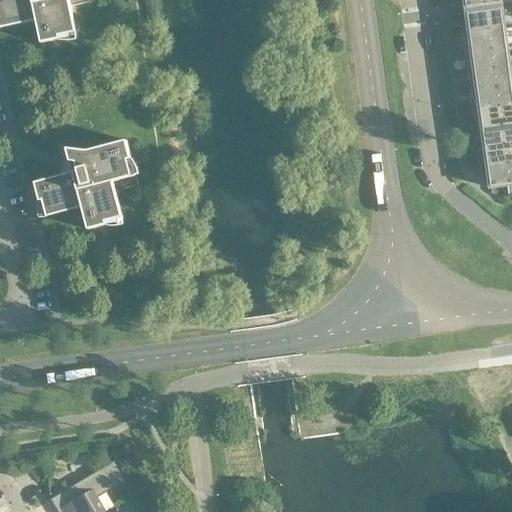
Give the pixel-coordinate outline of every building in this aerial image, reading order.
[(0,0),(0,24),(1,29),(37,21),(41,44),(60,40),(60,36),(76,33),(69,0),(0,0)] [(500,3),(499,0),(460,0),(463,8),(500,3)] [(504,29),(501,9),(460,15),(466,34),(504,29)] [(506,48),(504,29),(466,34),(463,35),(469,53),(506,48)] [(509,67),(506,48),(469,53),(466,54),(471,72),(509,67)] [(511,86),(509,67),(471,72),(468,73),(474,91),(511,86)] [(511,105),(511,89),(511,86),(474,91),(471,92),(477,110),(511,105)] [(511,124),(511,105),(477,110),(473,111),(479,129),(511,124)] [(511,144),(511,124),(479,129),(476,130),(482,148),(511,144)] [(132,160),(127,141),(88,151),(67,149),(70,161),(69,174),(35,183),(39,201),(43,201),(47,217),(82,208),(88,230),(107,225),(106,222),(123,217),(113,182),(133,177),(128,160),(132,160)] [(511,163),(511,144),(482,148),(479,149),(484,167),(511,163)] [(511,184),(511,163),(484,167),(481,168),(487,187),(511,184)] [(63,508),(64,511),(105,511),(97,497),(125,480),(114,461),(73,486),(74,486),(51,499),(58,511),(63,508)]
